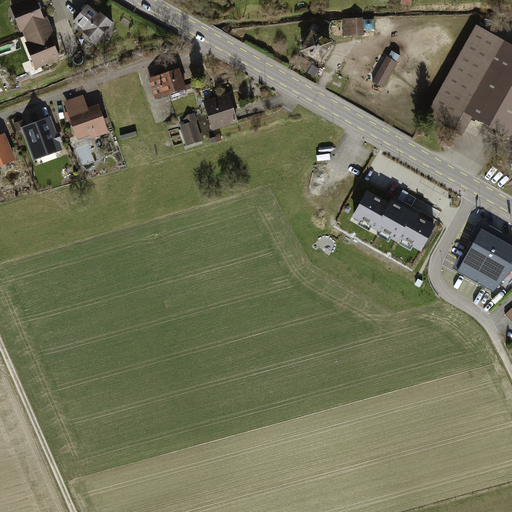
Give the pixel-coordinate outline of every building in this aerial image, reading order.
[(36,0),(23,0),(10,5),(21,32),(23,31),(27,41),(25,42),(36,69),(61,58),(52,37),(55,35),(47,15),(44,17),(36,0)] [(87,3),(73,21),(85,30),(83,32),(96,43),(113,22),(100,11),(99,12),(87,3)] [(362,20),(343,22),(344,39),(363,38),(362,20)] [(302,47),(325,56),(334,33),(311,24),(302,47)] [(511,49),(476,29),(426,116),(459,135),(471,115),(511,138),(511,49)] [(386,55),(371,81),(384,88),(398,62),(386,55)] [(180,67),(148,78),(155,99),(187,88),(180,67)] [(64,102),(78,139),(91,135),(92,138),(109,132),(98,103),(89,107),(84,94),(64,102)] [(203,102),(211,130),(236,122),(228,95),(203,102)] [(188,123),(179,126),(185,146),(201,142),(195,122),(199,121),(196,112),(185,115),(188,123)] [(50,116),(22,127),(34,159),(62,149),(50,116)] [(13,130),(0,135),(0,165),(24,156),(13,130)] [(221,136),(209,140),(211,144),(223,140),(221,136)] [(367,195),(354,219),(400,243),(402,239),(422,250),(434,227),(391,204),(389,207),(367,195)] [(511,270),(511,247),(482,231),(459,275),(493,292),(511,270)]
